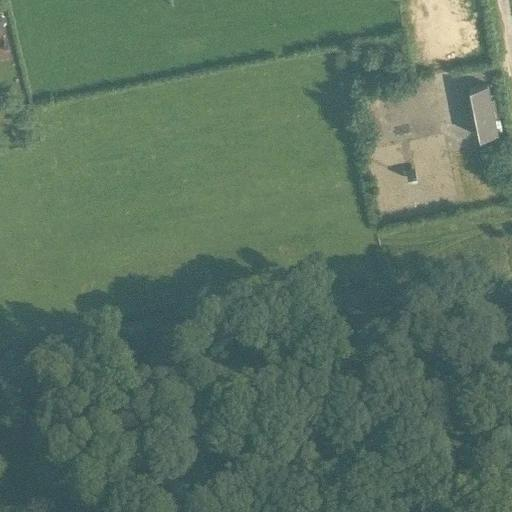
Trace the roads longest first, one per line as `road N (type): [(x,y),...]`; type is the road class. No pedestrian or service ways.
road 1 (track): [(0,357),(169,308),(437,281),(511,287)]
road 2 (track): [(402,284),(411,265),(447,244),(511,229)]
